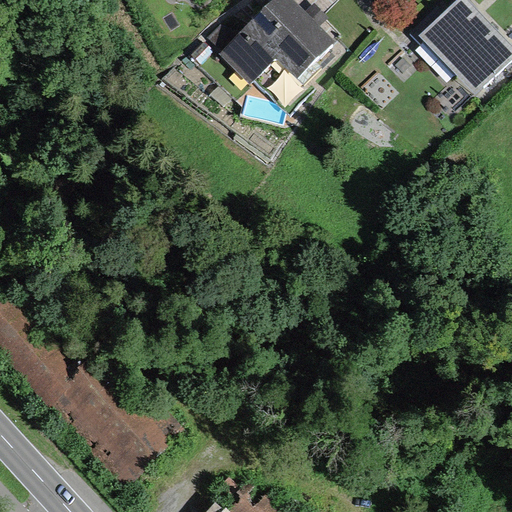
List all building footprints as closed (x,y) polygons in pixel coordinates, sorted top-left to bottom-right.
[(342,53),(289,0),(280,0),(243,35),(222,26),(208,39),(223,54),(219,57),(249,87),(255,82),(289,116),(319,87),(313,81),(342,53)] [(511,51),(464,0),(463,0),(448,14),(441,6),(409,35),(421,48),(424,45),(474,100),(511,65),(511,51)] [(205,43),(192,56),(201,65),(214,52),(205,43)] [(0,304),(0,356),(45,411),(94,367),(86,359),(21,286),(0,304)] [(101,345),(86,359),(94,367),(45,411),(123,497),(195,433),(162,397),(154,404),(101,345)]
